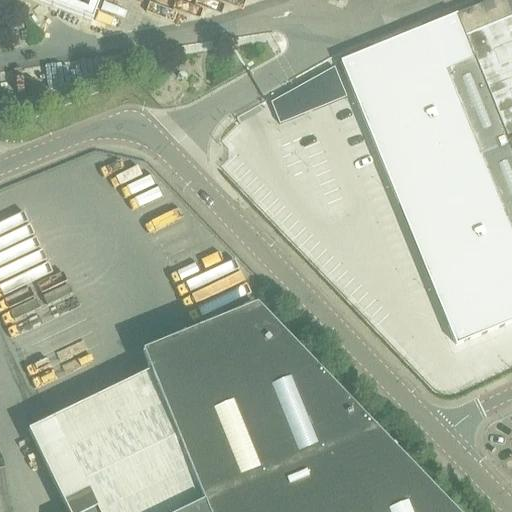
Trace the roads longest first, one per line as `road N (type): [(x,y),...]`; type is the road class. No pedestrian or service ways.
road 1 (tertiary): [(428,432),(149,137),(119,126),(87,134)]
road 2 (unknown): [(0,209),(81,180),(162,292),(164,310),(106,367)]
